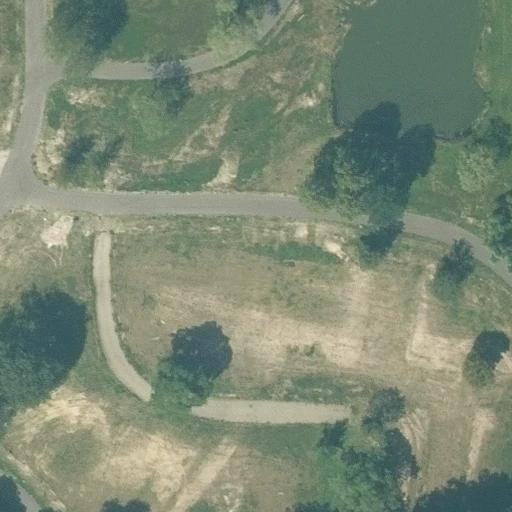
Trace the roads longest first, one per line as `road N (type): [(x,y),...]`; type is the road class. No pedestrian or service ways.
road 1 (residential): [(8,187),(64,201),(391,215),(481,246),(511,275)]
road 2 (residential): [(279,0),(238,45),(178,72),(40,72)]
